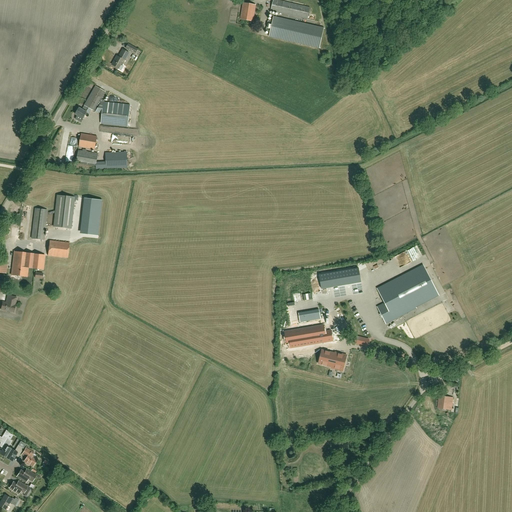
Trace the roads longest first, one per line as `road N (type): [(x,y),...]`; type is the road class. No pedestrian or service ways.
road 1 (unclassified): [(0,215),(125,0)]
road 2 (unclassified): [(335,511),(422,386)]
